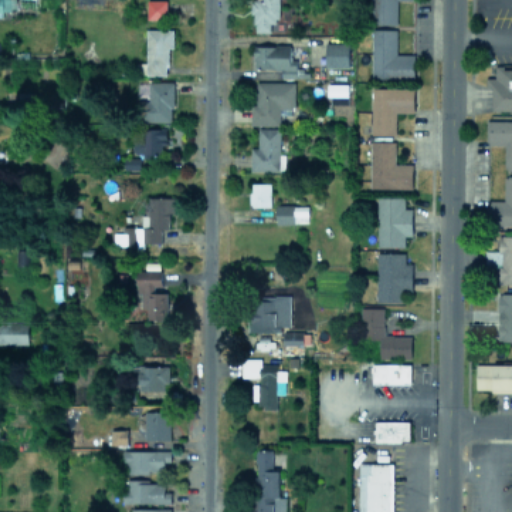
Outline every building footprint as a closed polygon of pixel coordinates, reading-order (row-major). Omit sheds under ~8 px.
[(15,0),(0,0),(0,13),(3,14),(3,10),(15,10),(15,0)] [(165,0),(147,0),(147,18),(166,18),(165,0)] [(278,0),(252,0),(252,31),(284,31),(284,21),(278,21),(278,0)] [(372,0),(372,24),(397,24),(396,0),(372,0)] [(396,29),(372,28),(371,78),(414,79),(414,54),(396,53),(396,29)] [(167,74),(168,47),(173,47),(173,29),(147,29),(146,63),(137,63),(137,74),(167,74)] [(348,42),(325,42),(326,67),(349,66),(348,42)] [(290,45),(254,44),(253,67),(281,68),(281,77),(302,77),(302,67),(296,67),(296,59),(290,58),(290,45)] [(492,110),(511,110),(511,64),(495,64),(495,77),(486,77),(485,88),(493,88),(492,110)] [(172,121),(173,82),(138,81),(137,98),(141,98),(140,121),(172,121)] [(294,82),(256,81),(256,103),(251,103),(250,124),(279,125),(280,114),(293,114),(294,82)] [(347,96),(347,83),(328,83),(328,96),(347,96)] [(395,134),(395,112),(413,112),(413,87),(372,87),(371,134),(395,134)] [(511,168),(511,120),(487,120),(487,144),(504,144),(504,168),(511,168)] [(166,128),(144,127),(144,141),(133,141),(133,153),(142,153),(142,155),(161,156),(161,144),(166,144),(166,128)] [(280,128),(258,127),(258,147),(251,147),(251,170),(285,170),(285,154),(279,154),(280,128)] [(412,188),(412,163),(395,163),(395,141),(370,141),(370,188),(412,188)] [(140,157),(124,157),(124,169),(140,169),(140,157)] [(511,175),(504,176),(504,199),(486,199),(486,224),(511,224),(511,175)] [(271,182),(250,182),(251,206),(271,206),(271,182)] [(161,228),(169,228),(169,211),(176,211),(176,196),(147,196),(147,214),(142,214),(142,242),(161,242),(161,228)] [(377,246),(404,246),(404,235),(412,235),(412,207),(404,207),(404,196),(377,196),(377,246)] [(307,223),(307,204),(276,205),(276,223),(307,223)] [(114,233),(114,245),(130,244),(129,226),(122,226),(122,232),(114,233)] [(511,235),(499,235),(499,250),(485,250),(485,266),(498,267),(498,283),(511,282),(511,235)] [(405,252),(377,252),(376,301),(404,302),(405,289),(412,289),(412,263),(405,262),(405,252)] [(162,269),(136,270),(137,308),(147,308),(147,319),(167,318),(167,289),(162,289),(162,269)] [(511,292),(497,293),(498,341),(511,340),(511,292)] [(281,332),(281,323),(276,323),(276,300),(249,299),(249,331),(281,332)] [(383,307),(361,307),(361,338),(379,339),(379,357),(411,357),(411,335),(383,334),(383,307)] [(0,343),(28,344),(28,322),(0,321),(0,343)] [(283,344),(303,344),(303,330),(283,330),(283,344)] [(148,339),(149,354),(175,353),(175,338),(148,339)] [(283,354),(298,355),(298,345),(283,345),(283,354)] [(276,409),(276,381),(286,381),(286,370),(277,370),(277,363),(261,363),(261,358),(242,358),(242,376),(259,376),(259,384),(253,384),(253,400),(260,400),(260,409),(276,409)] [(410,363),(372,363),(372,382),(409,383),(410,363)] [(511,390),(511,363),(475,363),(475,390),(511,390)] [(167,366),(140,365),(140,389),(167,390),(167,366)] [(145,411),(145,439),(169,439),(169,411),(145,411)] [(409,420),(374,421),(374,442),(409,441),(409,420)] [(127,429),(110,430),(111,445),(127,444),(127,429)] [(170,449),(123,450),(123,472),(164,471),(164,461),(171,461),(170,449)] [(279,469),(272,469),(272,449),(256,449),(255,511),(285,511),(286,496),(279,496),(279,469)] [(392,511),(392,462),(357,462),(357,511),(392,511)] [(149,479),(125,479),(125,503),(171,502),(171,491),(164,491),(164,483),(149,483),(149,479)]
